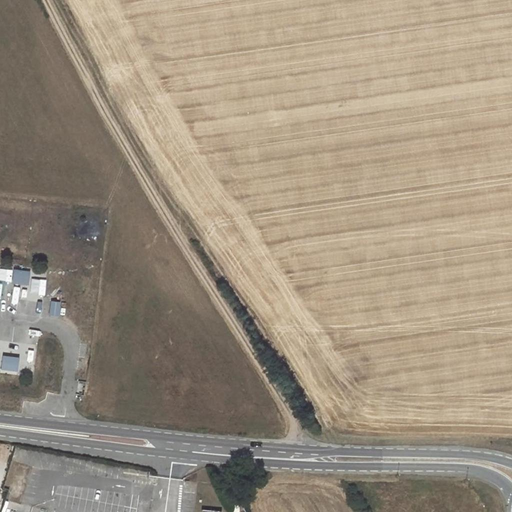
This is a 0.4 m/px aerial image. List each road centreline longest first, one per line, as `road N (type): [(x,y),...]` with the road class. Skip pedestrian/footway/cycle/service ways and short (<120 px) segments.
road 1 (track): [(311,452),(309,436),(132,157),(45,0)]
road 2 (secondary): [(172,454),(292,466),(464,467),(500,478),(511,494)]
road 3 (secondary): [(511,463),(467,453),(290,451)]
road 4 (secondary): [(0,431),(172,454)]
road 5 (secondary): [(151,435),(0,418)]
road 6 (secondary): [(290,451),(151,435)]
road 7 (secondary): [(290,451),(178,445),(172,454)]
